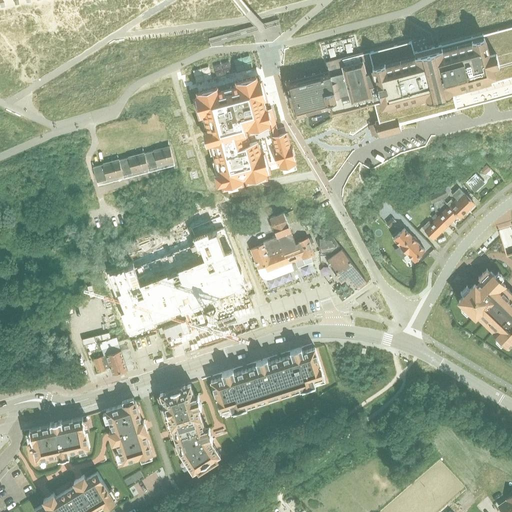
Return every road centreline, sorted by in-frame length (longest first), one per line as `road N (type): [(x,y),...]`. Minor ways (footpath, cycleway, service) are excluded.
road 1 (tertiary): [(407,345),(363,334),(289,334),(82,399)]
road 2 (residential): [(423,313),(377,279),(279,99),(264,48)]
road 3 (track): [(285,511),(285,484),(395,397),(400,376)]
road 4 (residential): [(423,313),(462,248),(511,201)]
road 5 (tertiary): [(511,406),(407,345)]
